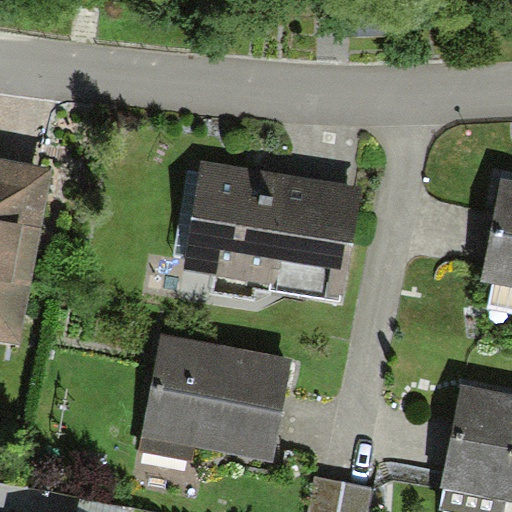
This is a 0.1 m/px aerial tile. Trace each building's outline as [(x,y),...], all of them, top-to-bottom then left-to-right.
[(511,168),(494,164),(471,266),(511,274),(511,168)] [(45,174),(0,165),(0,345),(12,348),(45,174)] [(347,198),(195,175),(179,276),(332,300),(347,198)] [(277,356),(153,336),(137,434),(261,455),(277,356)] [(511,393),(455,383),(438,477),(511,491),(511,393)] [(358,511),(362,492),(306,482),(300,511),(358,511)]
